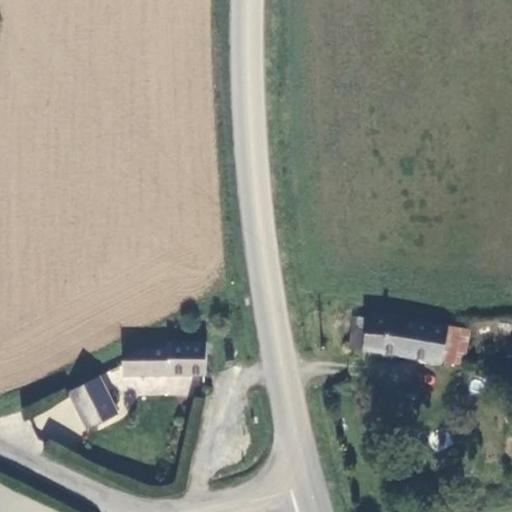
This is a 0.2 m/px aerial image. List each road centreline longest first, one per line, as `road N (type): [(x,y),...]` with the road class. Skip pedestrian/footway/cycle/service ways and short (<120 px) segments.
road 1 (tertiary): [(247,0),(253,169),(284,385),(309,483)]
road 2 (unclassified): [(0,447),(129,511)]
road 3 (unclassified): [(190,511),(309,483)]
